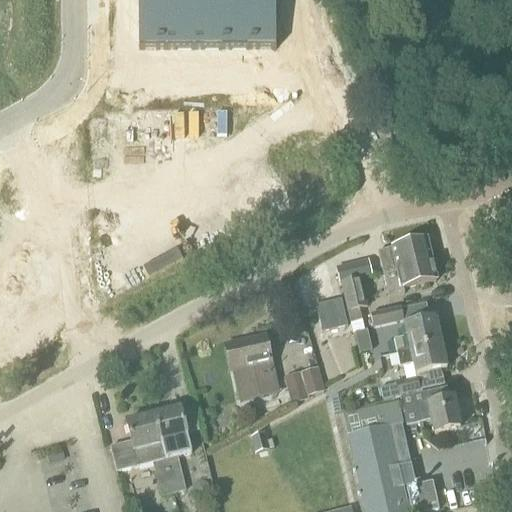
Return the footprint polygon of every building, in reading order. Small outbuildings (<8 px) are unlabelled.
[(166,0),(139,0),(139,52),(166,52),(166,0)] [(193,0),(166,0),(166,52),(194,51),(193,0)] [(220,0),(193,0),(194,51),(221,51),(220,0)] [(247,0),(220,0),(221,51),(248,51),(247,0)] [(275,0),(247,0),(248,51),(276,51),(275,0)] [(82,105),(72,110),(106,186),(137,172),(161,225),(153,229),(169,263),(202,248),(223,239),(230,255),(263,241),(255,221),(245,225),(229,189),(196,204),(172,149),(211,132),(194,95),(164,108),(141,56),(74,86),(82,105)] [(382,149),(387,159),(397,154),(392,144),(382,149)] [(306,147),(294,152),(297,158),(309,153),(306,147)] [(383,274),(432,262),(427,242),(378,254),(383,274)] [(432,262),(383,274),(389,300),(405,296),(403,291),(437,283),(432,262)] [(368,263),(352,267),(355,281),(359,280),(361,280),(371,277),(368,263)] [(368,309),(361,280),(359,280),(355,281),(340,284),(347,314),(368,309)] [(347,328),(341,302),(316,307),(322,334),(347,328)] [(400,310),(370,317),(373,331),(403,324),(400,310)] [(406,338),(394,341),(396,353),(440,343),(435,321),(404,328),(406,338)] [(265,338),(228,347),(238,393),(278,385),(273,365),(271,365),(265,338)] [(440,343),(396,353),(400,369),(412,366),(415,378),(447,370),(440,343)] [(307,398),(323,395),(317,371),(300,375),(283,381),(291,406),(308,401),(307,398)] [(398,397),(398,398),(420,393),(417,380),(395,385),(391,387),(393,398),(398,397)] [(427,394),(400,400),(406,428),(420,425),(420,424),(431,422),(434,435),(460,430),(460,429),(453,400),(430,406),(427,394)] [(348,438),(364,511),(407,511),(398,468),(409,466),(405,452),(395,455),(389,429),(402,426),(397,404),(343,416),(348,438)] [(165,469),(178,466),(177,459),(191,455),(180,411),(152,417),(165,469)] [(158,485),(181,479),(178,466),(165,469),(152,417),(126,424),(131,444),(112,449),(118,473),(153,465),(158,485)] [(264,435),(251,439),(255,456),(268,452),(264,435)] [(185,492),(181,479),(158,485),(161,498),(185,492)] [(411,511),(438,511),(432,484),(406,490),(411,511)]
